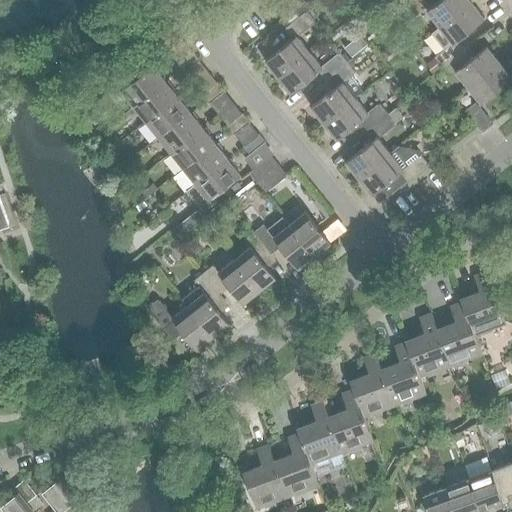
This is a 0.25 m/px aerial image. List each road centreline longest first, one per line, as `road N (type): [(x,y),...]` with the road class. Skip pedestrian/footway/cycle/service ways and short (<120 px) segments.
road 1 (residential): [(0,460),(227,368),(379,255)]
road 2 (residential): [(379,255),(224,60),(214,41),(236,0)]
road 3 (residential): [(379,255),(511,156)]
